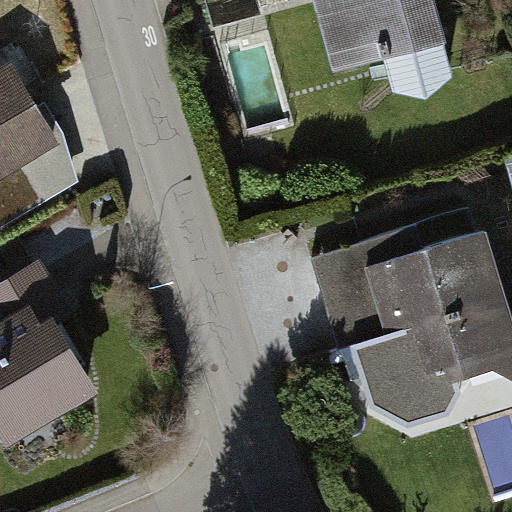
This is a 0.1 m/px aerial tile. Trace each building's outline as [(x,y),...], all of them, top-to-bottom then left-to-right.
[(206,0),(212,25),(261,13),(257,0),(206,0)] [(460,75),(438,0),(317,0),(339,73),(383,60),(395,91),(429,98),(460,75)] [(0,188),(73,146),(26,66),(15,70),(6,55),(0,58),(0,188)] [(511,310),(479,211),(311,264),(342,348),(352,345),(373,408),(412,427),(452,410),(463,392),(460,384),(497,372),(511,382),(511,310)] [(0,429),(9,447),(101,395),(59,320),(76,313),(62,290),(45,259),(0,284),(0,429)]
